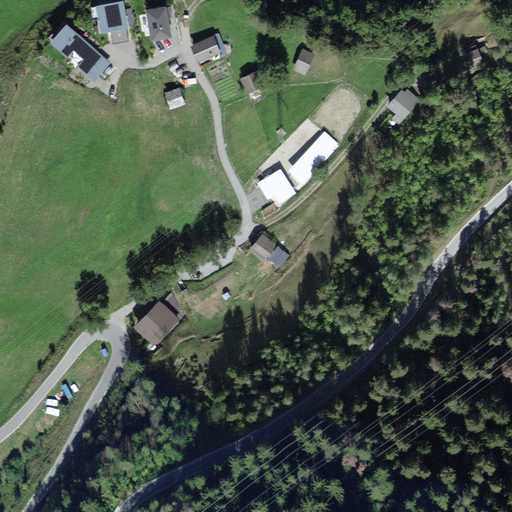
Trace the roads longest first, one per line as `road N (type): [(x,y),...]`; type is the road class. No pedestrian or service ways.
road 1 (tertiary): [(511,187),(461,236),(406,318),(355,369),(284,421),(147,490),(123,511)]
road 2 (residential): [(108,329),(246,229),(182,18)]
road 3 (tertiary): [(28,511),(118,359),(120,340),(108,329)]
road 4 (tertiary): [(108,329),(87,337),(0,436)]
